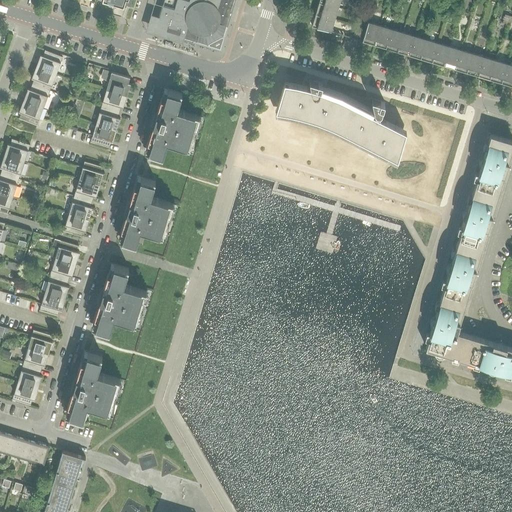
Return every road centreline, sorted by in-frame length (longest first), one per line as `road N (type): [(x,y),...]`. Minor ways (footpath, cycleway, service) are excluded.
road 1 (residential): [(45,431),(158,56)]
road 2 (residential): [(511,114),(260,36)]
road 3 (residential): [(511,336),(497,325),(483,288),(507,197)]
road 4 (tertiary): [(158,56),(246,82),(260,36)]
